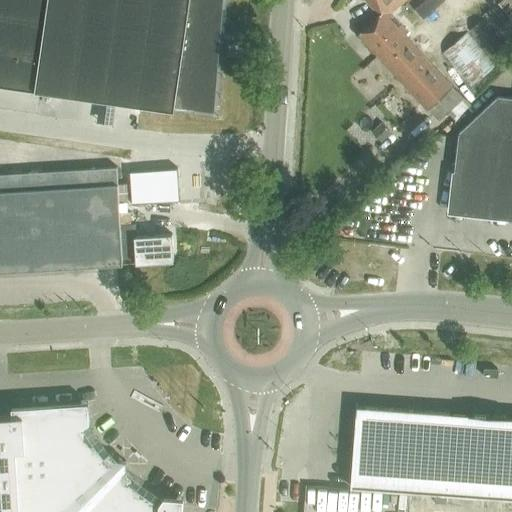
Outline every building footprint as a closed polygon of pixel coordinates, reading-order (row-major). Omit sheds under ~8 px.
[(0,0),(0,86),(36,91),(48,0),(0,0)] [(214,113),(222,0),(48,0),(36,91),(173,111),(174,107),(214,113)] [(404,0),(366,0),(380,14),(358,34),(427,108),(438,121),(463,99),(452,87),(402,34),(406,31),(390,14),(404,0)] [(511,2),(510,0),(499,0),(482,15),(511,51),(511,2)] [(501,45),(480,19),(468,29),(489,55),(501,45)] [(466,32),(442,53),(470,87),(494,65),(466,32)] [(511,96),(497,95),(458,132),(450,212),(511,218),(511,96)] [(120,225),(117,185),(116,167),(0,174),(0,272),(122,264),(120,225)] [(178,170),(130,173),(132,205),(180,202),(178,170)] [(120,225),(122,264),(122,263),(137,262),(137,263),(173,261),(171,234),(135,236),(135,224),(120,225)] [(164,498),(159,503),(149,497),(138,490),(129,483),(121,475),(126,469),(125,461),(117,460),(112,465),(104,458),(96,448),(89,437),(83,427),(89,423),(88,403),(12,408),(12,416),(0,416),(0,511),(181,511),(183,499),(164,498)] [(511,417),(357,406),(351,491),(511,501),(511,417)]
